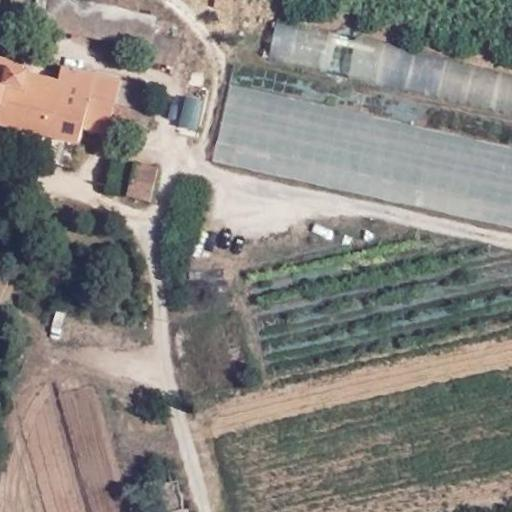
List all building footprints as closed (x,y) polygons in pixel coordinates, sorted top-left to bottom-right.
[(153,15),(86,0),(48,0),(44,25),(145,48),(142,61),(171,67),(178,39),(151,34),(153,15)] [(511,69),(280,12),(270,56),(511,115),(511,69)] [(511,126),(235,63),(213,158),(511,227),(511,126)] [(0,66),(0,127),(74,144),(79,130),(105,134),(107,122),(144,131),(148,115),(140,113),(143,92),(58,73),(55,88),(20,79),(22,71),(0,66)] [(129,156),(154,160),(156,149),(131,144),(129,156)] [(103,188),(146,198),(151,172),(108,162),(103,188)] [(197,511),(197,510),(187,511),(182,487),(168,490),(172,511),(197,511)]
